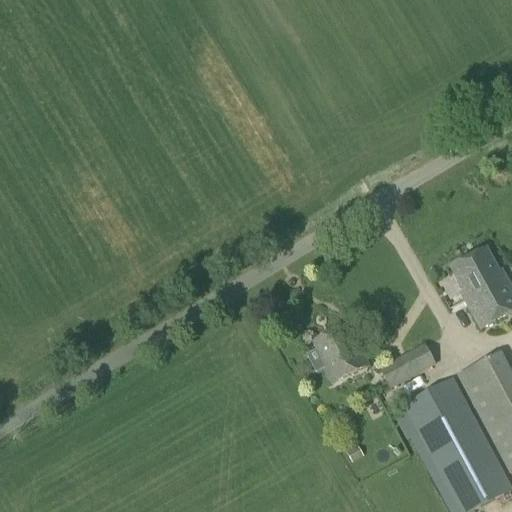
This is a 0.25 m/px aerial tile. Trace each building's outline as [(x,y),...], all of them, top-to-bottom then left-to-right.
[(500,275),(486,250),(450,270),(463,293),(460,295),(480,332),(511,313),(511,289),(503,273),(500,275)] [(354,353),(341,330),(314,344),(328,370),(324,372),(332,387),(366,369),(357,351),(354,353)] [(389,392),(435,367),(425,349),(379,374),(389,392)] [(511,374),(501,354),(457,378),(508,474),(511,472),(511,374)] [(474,511),(511,491),(511,490),(453,381),(402,408),(405,414),(394,420),(405,441),(416,435),(457,511),(474,511)]
